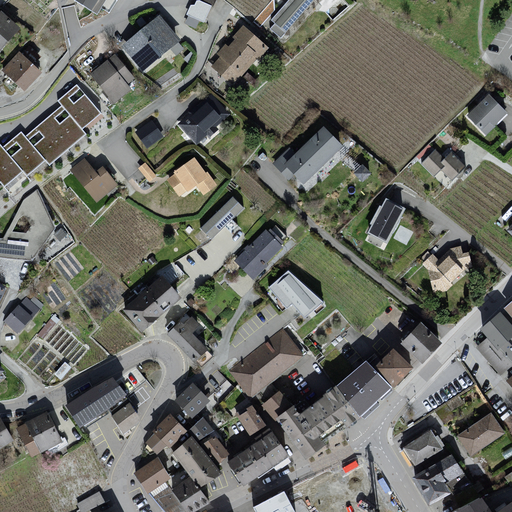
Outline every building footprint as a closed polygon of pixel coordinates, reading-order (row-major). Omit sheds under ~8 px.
[(106,0),(74,0),(97,14),(106,0)] [(288,0),(271,20),(275,23),(271,28),(281,37),(315,0),(288,0)] [(4,13),(0,17),(0,51),(3,55),(23,30),(4,13)] [(159,14),(121,46),(144,73),(182,40),(159,14)] [(269,48),(243,25),(233,37),(235,39),(229,47),(225,44),(217,54),(220,56),(212,66),(232,84),(240,75),(241,76),(258,57),(260,59),(269,48)] [(115,52),(89,72),(114,105),(132,91),(127,85),(135,78),(115,52)] [(22,53),(5,72),(29,92),(45,75),(22,53)] [(100,113),(77,85),(58,100),(63,105),(26,137),(21,130),(3,145),(0,141),(0,181),(4,186),(22,170),(27,175),(45,160),(49,164),(86,133),(82,129),(100,113)] [(468,116),(486,134),(507,114),(489,96),(468,116)] [(211,97),(181,125),(197,143),(227,115),(211,97)] [(163,136),(151,119),(135,130),(147,147),(163,136)] [(346,146),(326,126),(288,163),(307,183),(346,146)] [(447,159),(437,149),(423,163),(436,176),(443,170),(454,182),(469,167),(454,152),(447,159)] [(206,174),(194,158),(175,172),(177,174),(168,180),(180,196),(196,184),(204,194),(217,185),(207,173),(206,174)] [(85,159),(72,170),(97,200),(116,185),(103,168),(96,173),(85,159)] [(147,159),(139,165),(149,179),(157,173),(147,159)] [(37,189),(23,199),(3,238),(0,237),(0,257),(33,261),(55,228),(37,189)] [(246,208),(235,197),(203,229),(215,241),(246,208)] [(409,209),(388,198),(370,235),(390,245),(409,209)] [(269,231),(234,263),(258,281),(287,248),(269,231)] [(434,256),(424,266),(429,271),(435,295),(449,293),(455,287),(454,285),(467,272),(475,268),(471,253),(464,255),(462,247),(450,251),(440,261),(434,256)] [(291,264),(269,285),(287,305),(293,299),(306,314),(323,298),(291,264)] [(185,299),(165,276),(125,311),(145,334),(185,299)] [(27,297),(4,320),(18,333),(40,309),(27,297)] [(511,322),(503,311),(482,328),(490,341),(500,352),(511,341),(511,322)] [(199,324),(192,317),(184,326),(181,323),(169,334),(195,361),(207,350),(191,333),(199,324)] [(424,323),(405,344),(427,364),(446,343),(424,323)] [(283,330),(229,372),(251,399),(304,357),(283,330)] [(511,341),(500,352),(490,341),(483,348),(504,372),(511,364),(511,341)] [(394,349),(376,367),(393,385),(411,367),(394,349)] [(65,362),(54,374),(60,379),(71,367),(65,362)] [(336,388),(358,417),(392,387),(367,362),(336,388)] [(0,379),(8,371),(0,363),(0,379)] [(113,377),(67,406),(80,426),(126,397),(113,377)] [(193,384),(177,399),(192,415),(208,400),(193,384)] [(291,406),(277,417),(307,456),(325,443),(320,436),(343,419),(347,425),(358,417),(336,388),(301,414),(293,404),(291,406)] [(280,392),(266,403),(277,417),(291,406),(280,392)] [(129,405),(114,415),(124,431),(139,420),(129,405)] [(255,409),(239,419),(253,439),(268,431),(255,409)] [(51,414),(19,430),(34,460),(66,444),(51,414)] [(493,414),(457,438),(472,460),(507,436),(493,414)] [(173,415),(148,443),(160,456),(171,446),(174,448),(191,433),(173,415)] [(219,439),(206,418),(191,433),(195,438),(204,448),(219,439)] [(0,420),(0,446),(11,439),(0,420)] [(276,432),(230,463),(246,488),(295,461),(276,432)] [(405,449),(418,468),(445,451),(432,432),(405,449)] [(195,438),(177,455),(191,477),(194,480),(221,468),(218,464),(204,448),(195,438)] [(219,439),(204,448),(218,464),(233,456),(219,439)] [(354,511),(399,511),(369,456),(341,471),(361,508),(354,511)] [(453,457),(417,477),(433,506),(472,486),(453,457)] [(159,458),(135,474),(151,495),(167,484),(174,480),(159,458)] [(330,461),(313,473),(316,477),(304,485),(301,481),(294,486),(299,493),(306,488),(313,499),(327,489),(330,493),(345,482),(330,461)] [(191,477),(173,490),(187,511),(188,511),(206,500),(194,480),(191,477)] [(167,484),(151,495),(166,511),(187,511),(173,490),(167,484)] [(77,500),(82,511),(106,500),(101,489),(77,500)] [(294,511),(284,492),(254,508),(256,511),(294,511)] [(496,511),(486,496),(456,511),(511,511),(511,503),(498,511),(496,511)]
